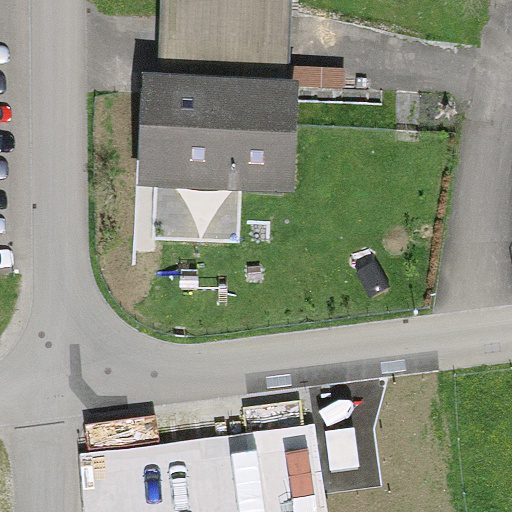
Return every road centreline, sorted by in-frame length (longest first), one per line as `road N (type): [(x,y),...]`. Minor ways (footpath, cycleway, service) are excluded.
road 1 (residential): [(39,398),(511,337)]
road 2 (residential): [(38,0),(39,398)]
